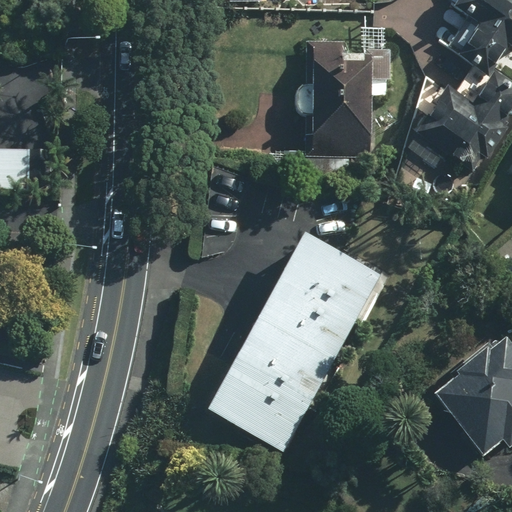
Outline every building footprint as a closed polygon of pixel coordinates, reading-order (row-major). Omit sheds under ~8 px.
[(511,0),(459,0),(454,7),(471,19),(451,46),(495,78),(511,53),(511,0)] [(375,46),(308,44),(305,156),(372,158),(375,46)] [(511,81),(500,73),(478,106),(450,87),(419,133),(479,174),(511,128),(506,124),(511,115),(511,81)] [(16,147),(16,152),(0,151),(0,191),(42,192),(43,153),(25,152),(25,147),(16,147)] [(383,276),(308,235),(210,412),(285,453),(383,276)] [(511,344),(508,340),(436,397),(485,459),(506,442),(511,450),(511,449),(511,344)]
